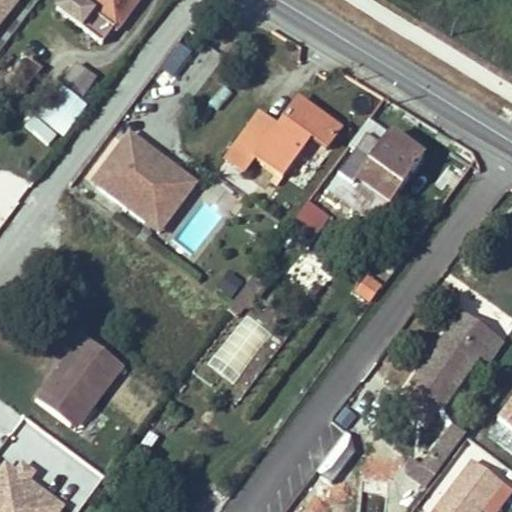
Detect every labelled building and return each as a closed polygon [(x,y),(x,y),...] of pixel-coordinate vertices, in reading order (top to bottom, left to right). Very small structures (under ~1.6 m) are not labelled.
[(17,0),(0,0),(0,28),(21,3),(17,0)] [(116,32),(73,2),(70,0),(65,0),(55,14),(104,48),(116,32)] [(142,0),(74,0),(73,2),(116,32),(118,34),(142,0)] [(41,72),(28,63),(16,81),(29,90),(41,72)] [(95,82),(75,67),(60,86),(80,102),(95,82)] [(29,126),(58,147),(86,110),(57,88),(29,126)] [(277,130),(260,118),(226,163),(246,178),(250,172),(254,167),(274,182),(271,187),(277,192),(305,157),(295,148),(302,140),(321,155),(338,132),(299,103),(277,130)] [(379,125),(328,194),(371,226),(382,211),(384,213),(425,159),(379,125)] [(87,187),(159,239),(198,187),(126,134),(87,187)] [(288,228),(311,244),(329,219),(306,203),(288,228)] [(229,304),(243,283),(228,273),(213,294),(229,304)] [(364,277),(351,296),(367,308),(381,289),(364,277)] [(231,385),(270,335),(244,315),(205,365),(231,385)] [(409,385),(444,411),(481,360),(492,367),(505,352),(459,318),(409,385)] [(84,339),(37,402),(77,432),(124,369),(84,339)] [(511,442),(511,401),(493,430),(511,442)] [(412,485),(423,492),(473,426),(460,416),(452,426),(455,428),(412,485)] [(0,443),(61,445),(18,417),(7,434),(0,429),(0,443)] [(481,511),(504,483),(475,461),(436,511),(481,511)] [(23,466),(17,475),(29,483),(34,475),(23,466)] [(7,467),(0,476),(0,511),(61,511),(63,509),(29,483),(17,475),(7,467)]
